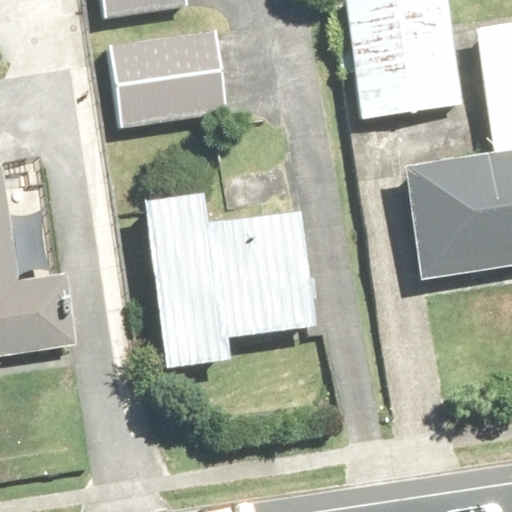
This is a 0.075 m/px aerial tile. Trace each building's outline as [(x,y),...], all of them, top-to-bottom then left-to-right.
[(188,0),(96,0),(100,24),(190,13),(188,0)] [(360,71),(368,121),(463,106),(445,0),(361,0),(349,2),(351,18),(333,21),(341,74),(360,71)] [(511,30),(481,35),(497,157),(413,168),(427,276),(511,264),(511,30)] [(214,38),(110,56),(125,137),(229,119),(214,38)] [(22,286),(6,171),(0,171),(0,363),(76,353),(66,280),(22,286)] [(313,334),(300,220),(215,230),(211,199),(149,206),(168,372),(230,365),(228,344),(313,334)]
